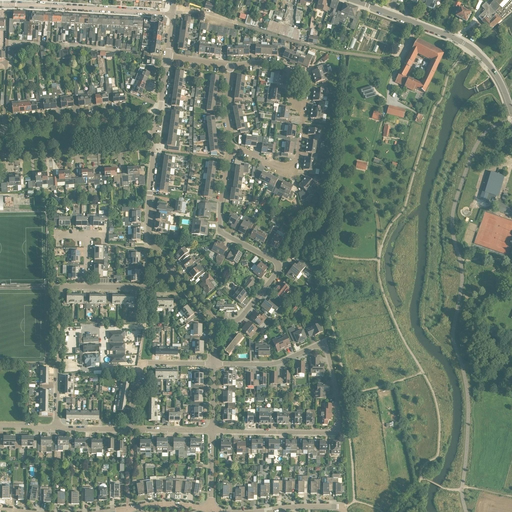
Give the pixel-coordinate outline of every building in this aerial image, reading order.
[(319,0),(319,1),(316,10),(327,13),(327,11),(328,8),(329,5),(326,3),(327,0),(319,0)] [(332,0),(329,8),(332,9),(329,16),(333,17),(339,2),(332,0)] [(439,2),(439,0),(420,0),(420,1),(424,3),(425,2),(426,2),(424,6),(434,10),(433,9),(435,5),(431,4),(433,0),(436,2),(436,1),(439,2)] [(503,0),(490,0),(487,4),(486,4),(482,7),(483,8),(480,11),(483,14),(479,18),(490,31),(502,21),(494,11),(503,0)] [(214,11),(215,5),(206,2),(205,8),(214,11)] [(333,25),(336,26),(337,26),(339,22),(344,24),(345,24),(351,7),(344,4),(340,15),(337,14),(335,19),(333,25)] [(345,24),(348,15),(354,17),(357,9),(351,7),(345,24)] [(461,8),(457,17),(467,22),(471,14),(461,8)] [(13,18),(13,20),(9,20),(9,34),(13,34),(13,24),(14,23),(19,23),(19,13),(13,13),(13,17),(13,18)] [(23,35),(18,35),(18,37),(18,41),(27,41),(27,37),(28,23),(25,22),(25,17),(25,13),(19,13),(19,23),(24,24),(24,33),(23,33),(23,35)] [(245,24),(255,27),(256,23),(252,22),(253,17),(247,16),(245,24)] [(180,28),(189,29),(191,18),(185,17),(184,23),(182,23),(182,22),(181,22),(180,28)] [(359,19),(354,17),(353,20),(350,29),(354,30),(359,19)] [(269,21),(269,23),(268,27),(266,31),(298,41),(300,31),(269,21)] [(316,45),(318,37),(313,36),(313,38),(309,37),(308,43),(316,45)] [(204,54),(205,43),(206,41),(205,41),(205,38),(199,37),(199,39),(199,41),(198,41),(197,43),(196,49),(199,50),(198,53),(204,54)] [(249,43),(244,42),(243,42),(243,43),(243,48),(244,56),(249,56),(249,51),(252,51),(252,45),(252,43),(252,40),(249,40),(249,43)] [(443,53),(438,51),(433,48),(428,45),(423,42),(417,40),(412,50),(405,62),(404,65),(396,80),(395,82),(404,87),(412,91),(414,91),(415,88),(419,91),(424,93),(443,53)] [(261,55),(261,47),(261,43),(252,43),(252,45),(252,51),(255,52),(255,55),(261,55)] [(220,54),(224,54),(224,47),(224,45),(216,44),(216,47),(215,56),(220,56),(220,54)] [(277,54),(280,54),(280,53),(281,44),(272,44),(272,47),(271,56),(277,56),(277,54)] [(233,57),(232,48),(232,46),(227,46),(227,47),(224,47),(224,54),(227,54),(227,57),(233,57)] [(152,59),(153,56),(159,56),(159,52),(147,50),(147,52),(144,52),(144,54),(143,57),(152,59)] [(287,60),(291,52),(286,50),(284,55),(282,58),(287,60)] [(289,63),(292,64),(296,54),(291,52),(287,60),(290,61),(289,63)] [(296,54),(292,64),(294,65),(295,63),(297,64),(301,56),(296,54)] [(307,54),(306,58),(302,66),(308,68),(309,65),(312,66),(315,57),(307,54)] [(302,66),(306,58),(301,56),(297,64),(297,66),(299,67),(300,65),(302,66)] [(155,60),(152,60),(148,59),(142,58),(141,62),(144,62),(144,66),(140,65),(140,68),(144,69),(145,69),(145,66),(147,66),(154,67),(155,60)] [(328,73),(327,70),(325,65),(316,68),(317,70),(312,72),(314,78),(322,75),(328,73)] [(140,68),(138,73),(137,75),(141,77),(147,79),(150,74),(146,72),(144,71),(144,69),(140,68)] [(147,79),(141,77),(137,75),(135,80),(139,82),(145,85),(147,79)] [(316,84),(321,82),(322,85),(328,82),(326,77),(323,78),(322,75),(314,78),(316,84)] [(106,92),(101,93),(102,104),(108,103),(108,99),(107,95),(110,95),(109,85),(108,78),(105,78),(105,82),(106,92)] [(282,80),(274,79),(270,78),(270,84),(266,83),(266,86),(270,87),(276,87),(277,85),(281,86),(282,80)] [(145,85),(139,82),(135,80),(133,86),(143,90),(145,85)] [(83,94),(78,95),(77,81),(74,82),(74,88),(75,93),(75,100),(78,99),(79,107),(85,106),(84,95),(83,94)] [(112,95),(113,103),(119,102),(119,96),(118,95),(118,91),(112,91),(112,89),(111,84),(109,85),(110,95),(112,95)] [(133,86),(130,94),(137,96),(138,94),(141,95),(143,90),(133,86)] [(276,90),(276,87),(270,87),(269,89),(272,90),(272,95),(280,96),(281,91),(276,90)] [(321,87),(320,90),(314,90),(313,96),(323,97),(323,94),(326,94),(327,88),(321,87)] [(362,89),(364,100),(375,97),(373,87),(362,89)] [(56,109),(56,105),(56,103),(58,103),(57,95),(57,90),(56,88),(51,89),(52,96),(48,96),(50,110),(56,109)] [(92,91),(89,91),(87,93),(87,94),(87,95),(84,95),(85,106),(91,105),(91,101),(90,100),(93,100),(93,97),(92,91)] [(39,103),(43,102),(44,110),(50,110),(48,96),(42,96),(42,92),(38,92),(39,96),(39,103)] [(280,96),(272,95),(267,95),(266,103),(274,104),(274,101),(279,102),(280,96)] [(318,105),(324,106),(325,102),(327,102),(328,97),(323,97),(313,96),(313,101),(319,102),(318,105)] [(182,110),(183,102),(172,100),(171,106),(174,107),(174,109),(182,110)] [(276,108),(276,113),(289,115),(290,109),(285,109),(285,106),(274,104),(273,107),(276,108)] [(312,107),(311,113),(320,114),(321,111),(324,112),(324,106),(318,105),(318,108),(312,107)] [(372,119),(379,121),(381,114),(373,112),(372,119)] [(289,115),(276,113),(274,121),(277,122),(283,123),(283,120),(288,120),(289,115)] [(322,124),(323,118),(323,115),(320,114),(311,113),(310,119),(316,120),(316,123),(322,124)] [(413,121),(420,124),(423,117),(420,116),(419,116),(416,114),(415,117),(414,116),(413,117),(414,118),(413,121)] [(248,132),(247,123),(236,125),(237,131),(240,130),(240,133),(248,132)] [(292,124),(286,123),(285,126),(284,131),(287,131),(296,133),(296,127),(292,127),(292,124)] [(318,134),(318,130),(309,129),(308,135),(314,136),(313,139),(320,140),(321,134),(318,134)] [(296,133),(287,131),(286,137),(284,137),(283,140),(290,140),(290,138),(295,138),(296,133)] [(250,147),(252,138),(246,137),(247,135),(244,134),(243,141),(246,141),(245,146),(250,147)] [(259,143),(260,137),(257,136),(257,139),(252,138),(250,147),(256,148),(257,143),(259,143)] [(269,138),(260,137),(259,143),(262,143),(261,153),(266,154),(268,143),(269,138)] [(306,147),(320,149),(321,143),(322,143),(322,140),(320,140),(313,139),(313,142),(307,141),(306,147)] [(169,150),(177,151),(178,152),(179,148),(180,142),(175,142),(168,140),(167,146),(170,147),(169,150)] [(289,143),(290,140),(283,140),(283,142),(285,143),(285,148),(293,149),(294,144),(289,143)] [(275,150),(276,144),(268,143),(266,154),(272,155),(273,150),(275,150)] [(217,156),(217,152),(218,152),(217,146),(209,147),(209,148),(207,148),(207,153),(211,153),(211,156),(217,156)] [(319,151),(320,149),(306,147),(305,153),(312,154),(311,157),(317,157),(318,152),(319,151)] [(293,155),(293,149),(285,148),(284,154),(282,153),(281,156),(287,157),(288,154),(293,155)] [(305,159),(304,165),(313,166),(314,163),(317,163),(317,157),(311,157),(311,160),(305,159)] [(367,165),(357,162),(355,169),(365,171),(367,165)] [(313,166),(304,165),(303,170),(309,171),(309,174),(315,175),(316,169),(313,169),(313,166)] [(139,186),(145,185),(145,176),(140,177),(139,167),(133,168),(134,179),(134,181),(139,181),(139,186)] [(124,174),(122,174),(122,186),(129,186),(129,182),(134,181),(134,179),(133,168),(127,168),(128,174),(124,174)] [(110,169),(104,170),(104,173),(104,175),(99,175),(99,186),(100,188),(102,188),(102,182),(108,181),(107,177),(110,177),(110,169)] [(122,188),(122,186),(122,174),(117,175),(117,173),(116,173),(116,169),(110,169),(110,177),(113,176),(114,182),(116,182),(119,182),(119,185),(119,188),(122,188)] [(82,178),(76,179),(77,189),(79,189),(79,185),(88,184),(87,171),(81,171),(82,178)] [(94,184),(94,186),(99,186),(99,175),(93,175),(93,171),(87,171),(88,184),(94,184)] [(64,172),(58,173),(59,178),(53,178),(53,179),(53,191),(56,191),(56,183),(65,183),(64,172)] [(70,179),(70,176),(70,172),(64,172),(65,183),(65,189),(68,188),(69,188),(69,185),(74,185),(74,190),(77,189),(76,179),(70,179)] [(256,174),(255,181),(258,182),(259,180),(264,183),(268,175),(263,172),(260,177),(256,174)] [(485,206),(486,202),(488,198),(495,200),(496,196),(498,197),(504,177),(488,172),(480,200),(477,199),(475,203),(485,206)] [(42,187),(42,185),(41,174),(35,174),(36,178),(36,181),(32,181),(32,188),(42,187)] [(266,190),(266,191),(273,177),(268,175),(264,183),(262,185),(267,188),(266,190)] [(271,193),(274,194),(278,185),(276,184),(278,180),(273,177),(266,191),(271,193)] [(314,187),(318,183),(313,179),(311,181),(307,177),(303,182),(310,188),(312,185),(314,187)] [(282,198),(284,192),(288,184),(283,182),(281,187),(278,185),(274,194),(282,198)] [(310,188),(303,182),(299,186),(303,190),(301,192),(298,193),(301,201),(305,200),(309,195),(313,195),(315,192),(310,188)] [(293,187),(288,184),(284,192),(289,195),(288,197),(291,198),(293,192),(291,191),(293,187)] [(238,196),(230,195),(230,201),(232,201),(232,205),(242,206),(243,197),(238,196)] [(0,208),(2,209),(2,208),(13,207),(13,198),(5,198),(5,204),(4,204),(3,204),(2,204),(2,198),(0,198),(0,208)] [(207,205),(208,202),(200,201),(200,204),(201,205),(201,209),(199,209),(198,217),(209,218),(210,210),(209,210),(210,205),(207,205)] [(187,203),(186,203),(175,202),(174,209),(166,208),(167,205),(158,204),(157,210),(171,212),(176,213),(185,214),(186,207),(187,203)] [(511,208),(499,203),(496,211),(511,216),(511,208)] [(137,213),(138,209),(122,207),(122,212),(128,212),(128,218),(140,218),(140,213),(137,213)] [(54,214),(54,223),(54,226),(64,227),(64,218),(64,214),(54,214)] [(170,222),(168,222),(168,216),(156,214),(155,220),(161,221),(161,224),(165,225),(169,225),(170,222)] [(241,221),(243,218),(242,217),(241,216),(240,216),(239,218),(231,214),(228,218),(230,219),(228,223),(232,225),(230,227),(236,230),(241,221)] [(87,217),(87,219),(81,218),(81,227),(87,227),(87,224),(90,224),(90,215),(87,215),(87,217)] [(93,227),(98,227),(99,219),(93,219),(93,218),(93,215),(90,215),(90,224),(93,224),(93,227)] [(99,219),(98,227),(104,227),(104,220),(108,220),(109,215),(99,215),(99,219)] [(249,232),(254,224),(256,219),(253,217),(251,220),(244,216),(241,221),(243,222),(238,232),(244,235),(246,230),(249,232)] [(137,227),(137,224),(140,224),(140,218),(128,218),(125,218),(125,227),(131,227),(137,227)] [(205,231),(206,229),(207,229),(208,224),(203,223),(203,220),(194,219),(192,234),(193,235),(193,236),(197,236),(197,235),(206,236),(207,232),(205,231)] [(160,233),(166,234),(167,231),(164,231),(165,225),(161,224),(155,223),(154,229),(160,230),(160,233)] [(251,235),(250,238),(257,242),(258,241),(263,244),(268,235),(261,232),(260,234),(256,232),(258,227),(254,225),(251,231),(253,232),(251,235)] [(132,230),(132,235),(140,235),(140,230),(137,230),(137,227),(131,227),(131,230),(132,230)] [(284,239),(275,234),(271,242),(272,243),(270,246),(277,249),(281,241),(282,242),(284,239)] [(216,266),(219,269),(225,258),(222,256),(227,248),(221,245),(222,243),(218,241),(216,245),(215,245),(212,249),(216,251),(215,253),(218,254),(216,258),(217,265),(216,266)] [(109,249),(109,246),(95,246),(98,246),(98,249),(95,249),(94,255),(108,255),(108,249),(109,249)] [(184,248),(176,254),(175,255),(177,259),(178,258),(179,260),(178,260),(178,261),(180,259),(182,261),(189,255),(188,253),(184,248)] [(77,249),(68,249),(66,249),(66,252),(71,252),(71,257),(80,257),(80,252),(77,252),(77,249)] [(131,254),(131,259),(140,260),(140,254),(137,254),(137,251),(128,251),(128,254),(131,254)] [(230,252),(227,259),(237,264),(241,255),(235,251),(233,254),(230,252)] [(94,255),(94,260),(97,260),(97,263),(108,263),(108,255),(94,255)] [(193,264),(194,262),(196,264),(201,261),(199,258),(196,261),(192,256),(182,264),(186,269),(193,264)] [(80,257),(71,257),(68,257),(68,263),(66,263),(66,266),(77,266),(77,263),(80,263),(80,257)] [(140,260),(131,259),(126,259),(126,265),(128,265),(128,268),(137,268),(137,265),(140,265),(140,260)] [(261,279),(264,275),(266,272),(265,271),(268,268),(258,260),(254,265),(257,267),(253,272),(261,279)] [(296,278),(305,268),(311,273),(314,271),(307,265),(302,261),(300,263),(299,263),(296,266),(294,265),(285,276),(287,278),(286,280),(287,282),(289,280),(290,280),(292,277),(292,278),(293,276),(296,278)] [(94,272),(103,272),(108,272),(108,263),(97,263),(97,266),(94,266),(94,272)] [(63,274),(68,274),(79,275),(80,269),(77,269),(77,266),(66,266),(63,266),(63,274)] [(189,273),(193,278),(196,277),(197,279),(204,273),(199,266),(196,268),(189,273)] [(127,276),(131,277),(139,277),(140,271),(137,271),(137,268),(128,268),(127,276)] [(213,281),(213,280),(208,274),(201,280),(203,283),(200,285),(204,291),(206,295),(214,289),(210,284),(213,281)] [(257,282),(250,277),(245,282),(246,283),(244,286),(251,292),(256,286),(252,283),(254,281),(257,283),(257,282)] [(281,299),(288,290),(290,292),(294,289),(286,283),(284,285),(282,284),(274,294),(281,299)] [(243,297),(246,294),(237,286),(233,290),(236,293),(233,298),(241,304),(245,299),(243,297)] [(72,304),(72,295),(67,295),(66,302),(63,302),(63,304),(72,304)] [(78,304),(86,304),(86,302),(83,302),(83,296),(78,296),(78,304)] [(95,309),(95,304),(95,296),(89,296),(89,302),(86,302),(86,304),(86,309),(95,309)] [(106,296),(100,296),(100,304),(109,305),(109,302),(106,302),(106,296)] [(112,302),(109,302),(109,305),(117,305),(118,296),(112,296),(112,302)] [(134,303),(134,296),(129,296),(128,305),(137,305),(137,303),(134,303)] [(261,311),(264,313),(266,311),(268,313),(272,308),(276,311),(280,306),(271,298),(267,303),(265,302),(261,307),(263,309),(261,311)] [(153,309),(162,309),(162,300),(156,300),(156,307),(153,306),(153,309)] [(168,300),(167,309),(173,309),(173,306),(176,306),(176,304),(173,304),(173,300),(168,300)] [(234,306),(226,306),(226,303),(217,302),(216,307),(219,308),(219,311),(226,311),(226,312),(234,312),(234,306)] [(184,316),(190,310),(187,306),(184,308),(180,303),(176,310),(178,313),(180,311),(184,316)] [(293,313),(297,309),(299,307),(296,304),(290,309),(293,313)] [(190,310),(184,316),(181,318),(186,325),(193,319),(192,317),(194,315),(190,310)] [(251,319),(260,326),(266,318),(259,313),(258,315),(255,313),(251,319)] [(198,322),(192,322),(192,325),(190,325),(190,331),(193,331),(202,331),(202,325),(198,325),(198,322)] [(248,323),(241,330),(250,337),(256,330),(248,323)] [(309,336),(312,335),(313,337),(315,336),(322,332),(321,329),(322,328),(320,324),(311,328),(311,327),(306,330),(309,336)] [(288,330),(289,332),(290,335),(293,334),(294,335),(298,343),(306,339),(302,331),(296,334),(293,327),(288,330)] [(190,339),(199,339),(199,336),(202,336),(202,331),(193,331),(190,331),(190,336),(190,339)] [(109,340),(125,339),(124,332),(109,332),(109,340)] [(229,355),(229,356),(243,338),(238,334),(224,352),(225,351),(229,355)] [(291,346),(285,335),(281,337),(282,339),(278,341),(277,339),(272,341),(278,352),(284,350),(283,348),(286,347),(287,348),(291,346)] [(192,348),(195,348),(203,348),(203,342),(199,342),(199,339),(190,339),(190,342),(192,342),(192,348)] [(125,352),(125,343),(110,344),(110,353),(125,352)] [(152,347),(152,349),(155,349),(155,356),(161,356),(161,347),(160,347),(160,345),(156,345),(156,347),(152,347)] [(265,345),(255,345),(255,352),(258,352),(258,356),(262,356),(262,355),(269,355),(269,346),(265,346),(265,345)] [(172,347),(172,356),(177,356),(178,350),(181,350),(181,348),(172,347)] [(99,355),(85,356),(85,365),(99,364),(99,355)] [(126,363),(125,355),(110,355),(110,363),(126,363)] [(312,358),(312,365),(311,365),(311,373),(317,373),(317,376),(322,377),(323,377),(323,374),(324,374),(324,365),(319,365),(319,358),(310,358),(312,358)] [(299,374),(304,374),(304,362),(297,362),(297,370),(294,370),(294,376),(299,377),(299,374)] [(40,365),(40,374),(48,374),(48,368),(42,368),(42,365),(40,365)] [(161,383),(161,380),(161,371),(155,371),(155,374),(152,374),(152,383),(161,383)] [(172,371),(172,380),(180,380),(180,378),(177,378),(177,371),(172,371)] [(200,371),(191,371),(191,380),(194,380),(203,380),(203,374),(200,374),(200,371)] [(223,380),(232,381),(235,381),(236,372),(228,372),(228,375),(223,375),(223,380)] [(280,378),(280,385),(290,385),(290,372),(283,372),(283,378),(280,378)] [(271,384),(280,385),(280,378),(277,378),(277,373),(271,373),(271,384)] [(247,387),(256,387),(257,380),(254,380),(254,374),(247,374),(247,387)] [(259,374),(259,380),(257,380),(256,387),(256,389),(259,389),(260,386),(266,386),(266,374),(259,374)] [(74,375),(71,375),(71,378),(65,378),(65,383),(73,383),(74,375)] [(48,379),(40,379),(40,388),(42,388),(42,385),(48,385),(48,379)] [(191,385),(188,385),(188,388),(200,388),(200,385),(203,385),(203,380),(194,380),(191,380),(191,385)] [(228,386),(228,389),(235,389),(235,386),(232,386),(232,381),(223,380),(223,386),(228,386)] [(121,381),(119,389),(128,390),(129,385),(122,384),(123,381),(121,381)] [(314,391),(314,399),(326,399),(326,392),(329,392),(329,386),(324,386),(324,382),(317,383),(317,391),(314,391)] [(39,397),(48,397),(48,391),(42,391),(42,388),(40,388),(39,397)] [(200,388),(188,388),(190,393),(190,397),(194,397),(203,397),(203,391),(200,391),(200,388)] [(71,395),(71,398),(73,398),(73,389),(65,389),(65,394),(71,395)] [(235,389),(228,389),(228,393),(223,393),(223,398),(232,398),(232,393),(235,393),(235,389)] [(157,396),(155,396),(155,399),(149,399),(149,405),(157,405),(157,396)] [(190,397),(194,397),(194,402),(190,402),(190,405),(199,405),(199,402),(203,402),(203,397),(194,397),(190,397)] [(235,398),(232,398),(223,398),(223,403),(228,403),(228,407),(235,407),(235,398)] [(324,410),(320,410),(320,425),(328,425),(328,420),(331,420),(331,404),(324,404),(324,410)] [(124,412),(125,407),(117,405),(115,414),(123,415),(124,412)] [(194,414),(202,414),(202,408),(199,408),(199,405),(190,405),(190,408),(194,408),(194,414)] [(48,413),(48,408),(39,407),(39,416),(41,416),(41,413),(48,413)] [(223,416),(235,416),(235,407),(228,407),(228,410),(223,410),(223,416)] [(169,422),(174,422),(174,409),(168,409),(166,409),(166,420),(169,420),(169,422)] [(183,419),(183,414),(183,410),(180,410),(180,409),(174,409),(174,422),(180,422),(180,419),(183,419)] [(253,424),(253,414),(250,414),(250,412),(247,412),(248,409),(244,409),(244,418),(247,418),(247,424),(253,424)] [(265,424),(265,409),(259,409),(259,412),(256,412),(256,418),(259,419),(259,424),(265,424)] [(274,409),(265,409),(265,424),(271,424),(271,419),(274,419),(274,409)] [(283,409),(274,409),(274,419),(277,419),(277,424),(282,424),(283,409)] [(284,409),(283,409),(282,424),(288,424),(288,419),(291,419),(291,412),(288,412),(284,409)] [(312,425),(312,419),(315,419),(315,410),(309,410),(308,410),(307,411),(306,412),(306,413),(306,415),(306,425),(312,425)] [(297,413),(291,412),(291,419),(294,419),(294,424),(300,425),(301,415),(297,415),(297,413)] [(202,414),(194,414),(190,414),(190,419),(190,422),(199,423),(199,420),(202,420),(202,414)] [(157,416),(149,416),(148,421),(155,421),(155,424),(157,425),(157,416)] [(235,425),(235,416),(223,416),(223,421),(228,421),(227,424),(235,425)] [(0,442),(0,449),(4,449),(4,447),(9,447),(9,437),(3,437),(3,442),(0,442)] [(9,437),(9,447),(15,447),(15,449),(18,449),(18,443),(15,443),(15,437),(9,437)] [(18,443),(18,449),(22,449),(22,447),(27,447),(27,437),(22,437),(21,443),(18,443)] [(33,437),(27,437),(27,447),(33,447),(33,449),(36,449),(36,443),(33,443),(33,437)] [(37,442),(37,451),(41,451),(41,452),(46,453),(46,446),(46,438),(41,437),(41,442),(37,442)] [(46,438),(46,446),(51,446),(51,451),(54,451),(55,442),(51,442),(52,438),(46,438)] [(63,451),(63,447),(63,438),(58,438),(57,443),(55,442),(54,451),(57,451),(57,450),(63,451)] [(71,454),(71,447),(71,445),(68,445),(68,438),(63,438),(63,447),(68,447),(68,459),(71,459),(71,454)] [(153,453),(162,453),(162,439),(157,439),(156,446),(154,446),(153,453)] [(162,439),(162,453),(167,454),(167,452),(170,452),(170,444),(167,444),(167,439),(162,439)] [(173,444),(170,444),(170,452),(173,452),(173,448),(179,448),(179,440),(173,439),(173,444)] [(71,445),(71,447),(71,454),(74,454),(75,449),(80,449),(80,440),(74,440),(74,445),(71,445)] [(88,453),(88,448),(88,445),(85,445),(85,440),(80,440),(80,449),(82,449),(82,452),(88,452),(88,453)] [(88,445),(88,448),(88,453),(91,453),(91,454),(96,454),(96,453),(97,440),(91,440),(91,445),(88,445)] [(102,445),(102,440),(97,440),(96,453),(102,453),(102,448),(105,448),(105,445),(102,445)] [(117,452),(117,446),(114,446),(114,441),(108,440),(108,445),(107,445),(106,449),(107,449),(107,450),(111,450),(111,452),(117,452)] [(145,441),(144,441),(144,440),(141,440),(141,441),(140,441),(140,446),(137,446),(137,453),(140,453),(145,454),(145,441)] [(151,441),(149,441),(149,440),(147,440),(147,441),(145,441),(145,454),(150,454),(150,453),(153,453),(154,446),(151,446),(151,441)] [(179,448),(178,458),(187,458),(187,454),(187,444),(184,444),(184,440),(179,440),(179,448)] [(190,445),(187,444),(187,454),(195,454),(195,449),(195,440),(190,440),(190,445)] [(201,449),(201,452),(204,452),(204,445),(201,445),(201,440),(195,440),(195,449),(201,449)] [(231,440),(224,440),(221,440),(221,452),(227,452),(227,455),(232,455),(232,450),(230,450),(230,449),(231,449),(231,440)] [(245,452),(245,443),(240,443),(240,442),(238,442),(238,440),(233,440),(233,447),(237,447),(237,453),(243,453),(243,452),(245,452)] [(248,454),(257,454),(257,450),(257,441),(251,441),(251,447),(248,447),(248,454)] [(259,454),(262,453),(265,453),(265,447),(262,447),(263,441),(257,441),(257,450),(259,450),(259,454)] [(268,454),(268,456),(274,456),(274,451),(274,441),(268,441),(268,447),(265,447),(265,453),(268,454)] [(274,441),(274,451),(277,451),(279,457),(282,457),(282,447),(279,447),(280,441),(274,441)] [(291,454),(291,451),(291,441),(285,441),(285,447),(282,447),(282,457),(285,457),(285,454),(291,454)] [(291,441),(291,451),(291,454),(296,454),(296,456),(299,456),(299,454),(299,448),(296,448),(297,441),(291,441)] [(299,448),(299,454),(302,454),(302,451),(308,451),(308,441),(302,441),(302,448),(299,448)] [(316,457),(316,454),(316,448),(313,448),(314,442),(308,441),(308,451),(308,454),(311,454),(311,455),(312,455),(312,456),(312,457),(316,457)] [(316,448),(316,454),(316,457),(319,457),(319,454),(325,455),(325,451),(325,442),(319,442),(319,448),(316,448)] [(331,454),(340,454),(340,442),(331,442),(331,454)] [(120,452),(120,455),(126,455),(126,448),(123,448),(123,443),(117,443),(117,446),(117,452),(120,452)] [(332,475),(332,478),(332,491),(335,492),(335,496),(341,496),(341,492),(343,492),(343,488),(341,488),(341,484),(338,484),(338,479),(340,475),(332,475)] [(307,490),(307,477),(302,477),(302,482),(298,482),(298,485),(297,485),(296,490),(298,490),(298,494),(304,494),(304,489),(307,490)] [(332,491),(332,478),(322,478),(322,484),(323,484),(323,487),(322,487),(321,492),(323,492),(323,496),(329,496),(329,491),(332,491)] [(153,488),(156,488),(156,482),(156,479),(149,480),(150,483),(146,483),(147,489),(147,495),(149,495),(152,495),(152,494),(153,494),(153,488)] [(162,488),(166,487),(166,482),(166,479),(159,479),(160,482),(156,482),(156,488),(157,494),(158,494),(161,494),(162,494),(162,488)] [(172,488),(175,488),(176,482),(176,479),(169,479),(169,482),(166,482),(166,487),(166,494),(167,493),(167,494),(170,494),(172,494),(172,488)] [(181,488),(185,488),(186,483),(186,480),(176,479),(176,482),(175,488),(175,494),(176,494),(179,494),(181,494),(181,488)] [(196,482),(195,484),(194,490),(193,496),(194,496),(197,497),(197,496),(199,497),(201,486),(202,486),(203,483),(203,479),(200,479),(199,482),(196,482)] [(136,485),(137,488),(136,488),(136,492),(138,492),(138,496),(140,496),(143,496),(143,495),(144,495),(143,489),(147,489),(146,483),(146,480),(139,481),(140,484),(136,485)] [(295,490),(295,480),(289,480),(289,482),(285,482),(285,485),(284,485),(284,490),(285,490),(285,494),(291,494),(291,490),(295,490)] [(320,490),(320,480),(314,480),(314,483),(311,483),(311,486),(309,486),(309,491),(310,491),(310,494),(316,494),(316,490),(320,490)] [(195,484),(196,482),(196,481),(189,481),(189,483),(186,483),(185,488),(184,494),(185,495),(188,495),(190,495),(190,489),(194,490),(195,484)] [(282,491),(282,481),(277,481),(276,484),(273,484),(273,487),(271,487),(271,492),(273,492),(273,495),(279,495),(279,491),(282,491)] [(257,496),(257,483),(251,483),(251,489),(248,489),(248,492),(246,492),(246,497),(248,497),(248,500),(254,500),(254,496),(257,496)] [(107,489),(99,489),(99,484),(96,484),(96,496),(99,496),(99,501),(107,501),(107,496),(108,495),(107,492),(107,489)] [(223,486),(223,490),(221,490),(221,494),(223,494),(223,498),(228,498),(229,494),(232,494),(232,484),(226,484),(226,486),(223,486)] [(269,494),(270,484),(264,484),(264,486),(260,486),(260,489),(259,489),(259,494),(260,494),(260,498),(266,498),(266,494),(269,494)] [(5,486),(0,486),(0,499),(9,499),(10,485),(5,485),(5,486)] [(19,485),(13,485),(13,496),(16,496),(16,497),(18,497),(18,501),(23,501),(24,489),(19,489),(19,485)] [(119,499),(120,485),(110,485),(110,499),(119,499)] [(26,497),(30,498),(29,502),(35,503),(36,500),(38,500),(38,486),(29,486),(30,489),(29,489),(29,492),(27,492),(26,497)] [(244,497),(244,488),(239,487),(239,490),(235,490),(235,493),(234,493),(234,498),(235,498),(235,502),(241,502),(241,497),(244,497)] [(51,503),(51,499),(51,491),(47,491),(47,488),(41,488),(40,501),(44,501),(44,503),(51,503)] [(93,503),(93,488),(82,488),(82,500),(87,500),(87,503),(93,503)] [(61,492),(54,492),(54,504),(65,505),(65,496),(61,496),(61,492)] [(79,505),(79,496),(74,496),(74,492),(68,492),(68,505),(79,505)]
